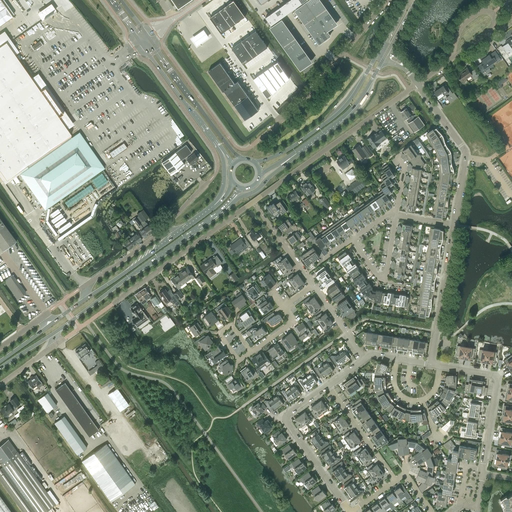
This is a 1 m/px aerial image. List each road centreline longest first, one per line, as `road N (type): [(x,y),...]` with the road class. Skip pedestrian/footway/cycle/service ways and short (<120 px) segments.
road 1 (unclassified): [(112,303),(417,84)]
road 2 (secondary): [(56,330),(217,213)]
road 3 (unclassified): [(257,140),(301,102),(386,0)]
road 4 (secondary): [(378,50),(338,112),(286,150),(254,162)]
road 5 (residential): [(348,511),(285,420),(327,385)]
road 6 (residential): [(454,224),(464,150),(417,84)]
road 7 (residential): [(482,471),(496,379),(440,366)]
road 8 (secondary): [(241,158),(151,41)]
road 9 (residential): [(431,364),(454,224)]
road 10 (secondary): [(143,47),(220,150)]
road 11 (secondary): [(298,149),(357,102),(382,59)]
road 12 (secondary): [(184,227),(84,299)]
